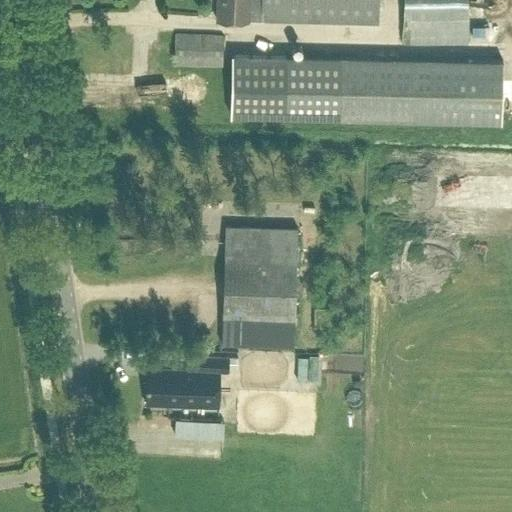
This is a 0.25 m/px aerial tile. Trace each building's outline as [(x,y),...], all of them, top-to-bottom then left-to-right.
[(216,0),(216,17),(377,21),(377,0),(216,0)] [(401,0),(401,43),(467,42),(465,0),(401,0)] [(174,63),(221,65),(223,33),(175,32),(174,63)] [(500,121),(502,60),(234,53),(232,114),(500,121)] [(382,192),(396,191),(397,205),(428,204),(427,175),(381,178),(382,192)] [(296,227),(225,224),(220,342),(292,345),(296,227)] [(228,356),(195,354),(187,354),(186,368),(147,366),(145,403),(218,406),(220,369),(228,370),(228,356)] [(229,356),(228,370),(236,370),(236,356),(229,356)] [(180,428),(224,429),(224,414),(181,413),(180,428)] [(197,452),(218,453),(219,441),(198,440),(197,452)]
